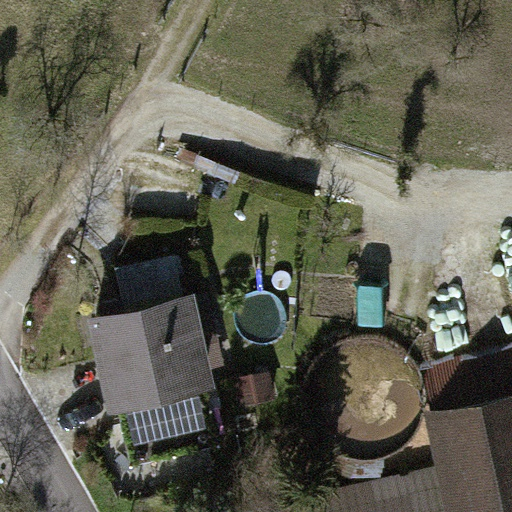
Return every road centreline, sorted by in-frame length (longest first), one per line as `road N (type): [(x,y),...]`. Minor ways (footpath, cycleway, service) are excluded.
road 1 (track): [(0,315),(201,0)]
road 2 (residential): [(73,511),(0,386)]
